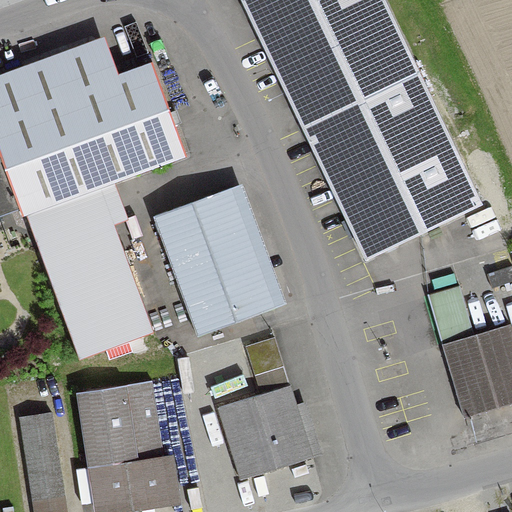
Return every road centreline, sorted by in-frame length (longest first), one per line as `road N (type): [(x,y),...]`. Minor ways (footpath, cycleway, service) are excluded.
road 1 (residential): [(377,502),(319,294),(280,196),(193,27),(150,0)]
road 2 (residential): [(377,502),(511,461)]
road 3 (residential): [(135,0),(0,31)]
